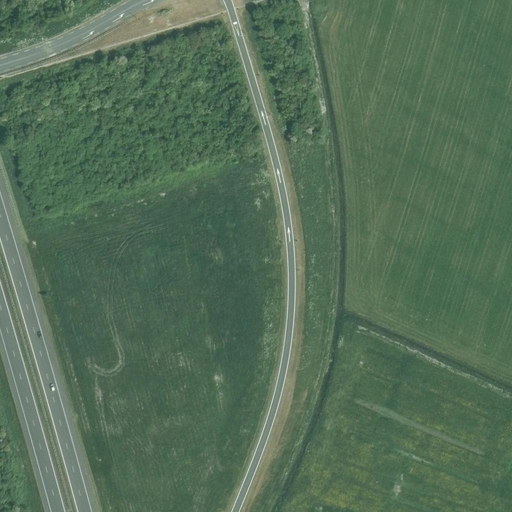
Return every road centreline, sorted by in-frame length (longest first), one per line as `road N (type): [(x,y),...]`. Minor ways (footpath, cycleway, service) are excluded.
road 1 (motorway): [(234,511),(271,412),(291,307),(282,192),(226,0)]
road 2 (motorway): [(85,511),(0,216)]
road 3 (motorway): [(0,305),(58,511)]
road 4 (primary): [(0,65),(143,0)]
